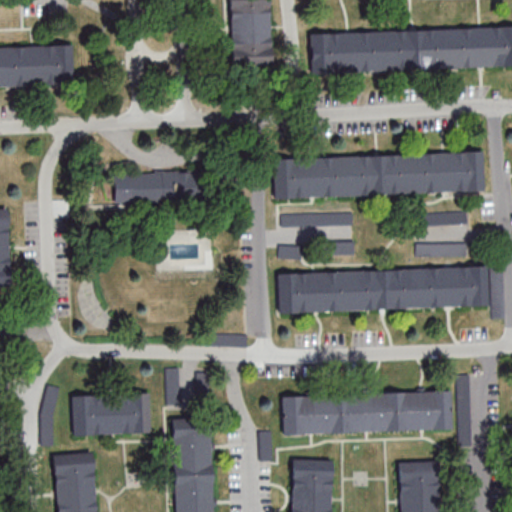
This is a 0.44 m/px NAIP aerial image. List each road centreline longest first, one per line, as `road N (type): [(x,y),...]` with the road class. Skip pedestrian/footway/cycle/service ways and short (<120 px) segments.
road 1 (residential): [(511,107),(0,129),(34,390)]
road 2 (residential): [(511,345),(331,356),(91,353),(69,346)]
road 3 (residential): [(69,346),(54,330),(46,209),(53,154),(81,126)]
road 4 (residential): [(253,119),(264,356)]
road 5 (residential): [(511,299),(494,107)]
road 6 (residential): [(33,511),(34,390),(69,346)]
road 7 (residential): [(134,0),(140,124)]
road 8 (residential): [(188,122),(181,0)]
